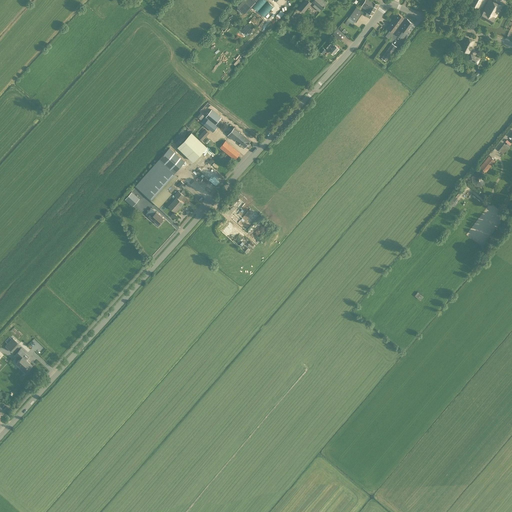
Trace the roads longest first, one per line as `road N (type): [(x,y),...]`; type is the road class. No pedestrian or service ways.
road 1 (unclassified): [(0,436),(387,2)]
road 2 (track): [(302,363),(308,368),(186,511)]
road 3 (unclassified): [(511,44),(387,2)]
